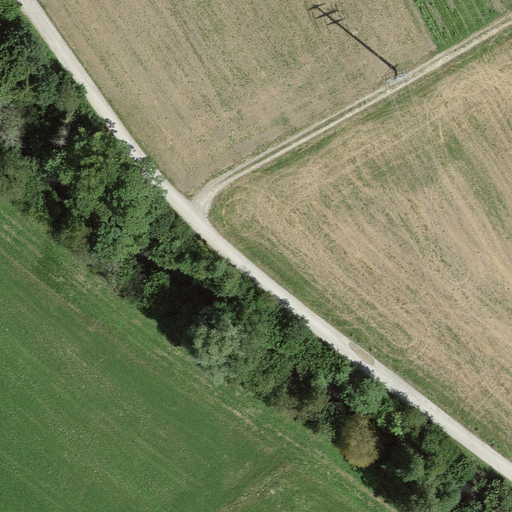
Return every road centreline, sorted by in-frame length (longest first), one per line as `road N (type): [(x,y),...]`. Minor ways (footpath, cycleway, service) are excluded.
road 1 (track): [(17,0),(184,214),(473,450),(511,472)]
road 2 (track): [(184,214),(511,21)]
